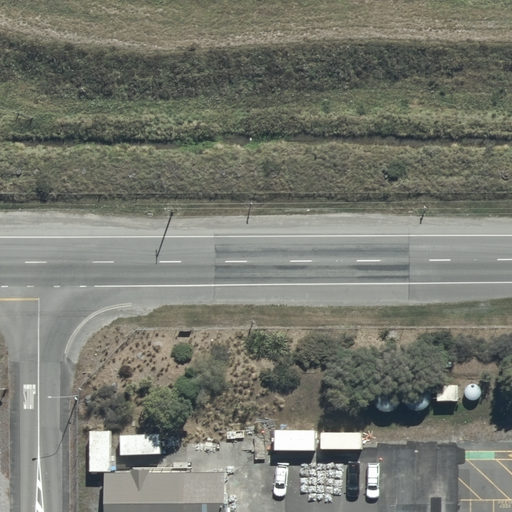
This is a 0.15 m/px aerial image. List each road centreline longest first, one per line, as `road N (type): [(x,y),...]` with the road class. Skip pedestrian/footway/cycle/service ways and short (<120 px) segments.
road 1 (tertiary): [(511,261),(41,264)]
road 2 (unclassified): [(41,264),(41,511)]
